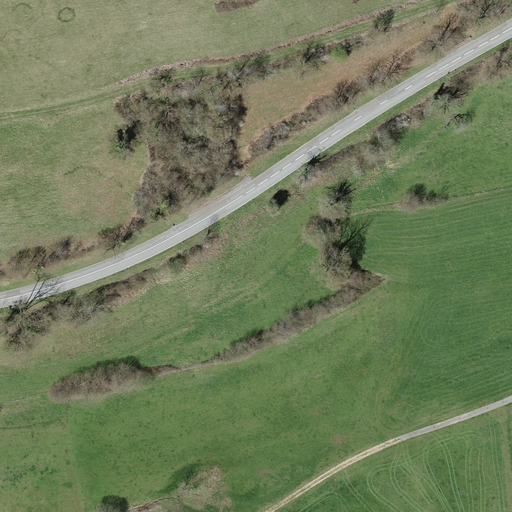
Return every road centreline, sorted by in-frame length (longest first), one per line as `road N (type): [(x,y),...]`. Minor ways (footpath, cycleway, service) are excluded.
road 1 (primary): [(0,299),(77,278),(177,234),(511,27)]
road 2 (track): [(0,117),(234,66),(441,0)]
road 3 (track): [(267,511),(355,458),(511,398)]
